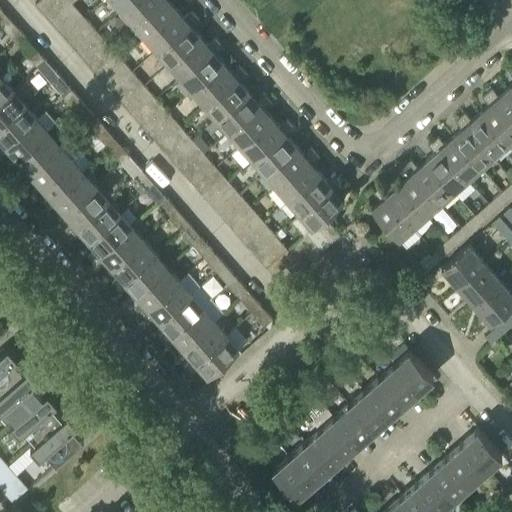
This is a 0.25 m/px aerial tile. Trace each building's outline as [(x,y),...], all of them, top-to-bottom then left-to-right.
[(51,21),(61,13),(48,0),(39,0),(36,3),(51,21)] [(48,0),(61,13),(70,5),(65,0),(48,0)] [(113,0),(121,9),(131,0),(113,0)] [(131,0),(121,9),(133,23),(159,0),(131,0)] [(145,36),(177,9),(169,0),(168,0),(159,0),(133,23),(145,36)] [(59,30),(80,12),(72,3),(70,5),(61,13),(51,21),(59,30)] [(0,24),(2,27),(11,20),(0,7),(0,24)] [(184,18),(177,9),(145,36),(157,50),(196,16),(192,11),(184,18)] [(68,40),(89,22),(80,12),(59,30),(68,40)] [(169,63),(200,36),(193,27),(200,20),(196,16),(157,50),(169,63)] [(14,41),(22,33),(11,20),(2,27),(14,41)] [(76,49),(97,31),(89,22),(68,40),(76,49)] [(83,58),(104,39),(97,31),(76,49),(83,58)] [(26,54),(34,47),(22,33),(14,41),(26,54)] [(208,45),(200,36),(169,63),(181,77),(220,43),(216,38),(208,45)] [(91,67),(112,48),(104,39),(83,58),(91,67)] [(193,90),(224,63),(216,54),(224,47),(220,43),(181,77),(193,90)] [(38,68),(46,60),(34,47),(26,54),(38,68)] [(99,76),(120,57),(112,48),(91,67),(99,76)] [(107,85),(128,67),(120,57),(99,76),(107,85)] [(50,81),(58,74),(46,60),(38,68),(50,81)] [(232,72),(224,63),(193,90),(205,104),(244,70),(240,65),(232,72)] [(115,94),(136,76),(128,67),(107,85),(115,94)] [(217,118),(248,91),(241,82),(248,75),(244,70),(205,104),(217,118)] [(62,95),(70,88),(58,74),(50,81),(62,95)] [(0,100),(13,90),(1,76),(0,76),(0,100)] [(144,85),(136,76),(115,94),(123,103),(144,85)] [(131,112),(152,94),(144,85),(123,103),(131,112)] [(74,108),(82,101),(70,88),(62,95),(74,108)] [(499,96),(492,88),(487,92),(511,120),(511,92),(508,88),(499,96)] [(0,124),(24,103),(13,90),(0,100),(0,124)] [(256,100),(248,91),(217,118),(229,132),(268,97),(264,93),(256,100)] [(508,143),(511,139),(511,120),(487,92),(483,96),(490,104),(481,112),(508,143)] [(139,121),(160,103),(152,94),(131,112),(139,121)] [(241,145),(272,118),(264,109),(272,102),(268,97),(229,132),(241,145)] [(86,122),(94,115),(82,101),(74,108),(86,122)] [(0,148),(36,117),(24,103),(0,124),(0,138),(1,140),(0,140),(0,148)] [(147,130),(168,112),(160,103),(139,121),(147,130)] [(155,140),(176,121),(168,112),(147,130),(155,140)] [(472,119),(465,112),(460,116),(495,155),(508,143),(481,112),(472,119)] [(97,135),(106,128),(94,115),(86,122),(97,135)] [(481,167),(488,161),(495,155),(460,116),(456,120),(462,128),(454,136),(481,167)] [(17,158),(48,131),(36,117),(0,148),(0,154),(1,156),(9,149),(17,158)] [(280,127),(272,118),(241,145),(252,159),(292,125),(288,120),(280,127)] [(163,149),(184,130),(176,121),(155,140),(163,149)] [(264,172),(296,145),(288,136),(296,129),(292,125),(252,159),(264,172)] [(109,149),(117,142),(106,128),(97,135),(109,149)] [(171,158),(192,139),(184,130),(163,149),(171,158)] [(21,178),(60,144),(48,131),(17,158),(25,167),(17,174),(21,178)] [(445,143),(438,135),(433,140),(468,179),(481,167),(454,136),(445,143)] [(179,167),(200,148),(192,139),(171,158),(179,167)] [(454,191),(468,179),(433,140),(428,144),(435,152),(427,159),(454,191)] [(121,163),(130,155),(117,142),(109,149),(121,163)] [(41,185),(72,158),(60,144),(21,178),(25,183),(33,176),(41,185)] [(303,154),(296,145),(264,172),(276,186),(315,152),(311,147),(303,154)] [(187,176),(208,158),(200,148),(179,167),(187,176)] [(288,199),(319,172),(312,163),(320,156),(315,152),(276,186),(288,199)] [(133,176),(141,169),(130,155),(121,163),(133,176)] [(45,205),(84,171),(72,158),(41,185),(48,194),(41,201),(45,205)] [(195,185),(216,167),(208,158),(187,176),(195,185)] [(418,167),(413,161),(411,159),(406,163),(441,202),(454,191),(427,159),(418,167)] [(427,214),(441,202),(406,163),(401,167),(408,175),(399,183),(427,214)] [(203,194),(224,176),(216,167),(195,185),(203,194)] [(145,190),(154,183),(141,169),(133,176),(145,190)] [(65,212),(96,185),(84,171),(45,205),(49,210),(57,203),(65,212)] [(327,181),(319,172),(288,199),(300,213),(339,179),(335,174),(327,181)] [(211,203),(232,185),(224,176),(203,194),(211,203)] [(315,225),(325,217),(344,200),(336,190),(343,183),(339,179),(300,213),(312,227),(315,225)] [(158,204),(166,197),(154,183),(145,190),(158,204)] [(391,191),(384,183),(379,187),(413,226),(427,214),(399,183),(391,191)] [(509,198),(511,195),(511,183),(503,192),(509,198)] [(69,233),(108,198),(96,185),(65,212),(73,221),(65,228),(69,233)] [(219,212),(240,194),(232,185),(211,203),(219,212)] [(399,239),(413,226),(379,187),(374,191),(381,199),(372,207),(399,239)] [(495,210),(509,198),(503,192),(489,204),(495,210)] [(227,221),(248,203),(240,194),(219,212),(227,221)] [(169,217),(177,210),(166,197),(158,204),(169,217)] [(89,239),(120,212),(108,198),(69,233),(73,238),(81,231),(89,239)] [(235,231),(256,212),(248,203),(227,221),(235,231)] [(482,222),(495,210),(489,204),(476,215),(482,222)] [(511,223),(511,207),(510,205),(502,212),(511,223)] [(181,231),(189,223),(177,210),(169,217),(181,231)] [(93,260),(132,226),(120,212),(89,239),(96,249),(89,255),(93,260)] [(242,239),(263,221),(256,212),(235,231),(242,239)] [(468,234),(482,222),(476,215),(462,227),(468,234)] [(508,241),(511,237),(511,230),(499,215),(491,222),(508,241)] [(331,243),(340,235),(325,217),(315,225),(331,243)] [(251,249),(272,230),(263,221),(242,239),(251,249)] [(193,244),(201,237),(189,223),(181,231),(193,244)] [(322,251),(331,243),(315,225),(312,227),(306,233),(322,251)] [(113,267),(144,239),(132,226),(93,260),(97,265),(105,258),(113,267)] [(455,246),(468,234),(462,227),(449,239),(455,246)] [(280,239),(272,230),(251,249),(258,258),(280,239)] [(313,259),(322,251),(306,233),(297,241),(313,259)] [(205,258),(213,250),(201,237),(193,244),(205,258)] [(117,287),(156,253),(144,239),(113,267),(120,276),(112,283),(117,287)] [(266,267),(288,248),(280,239),(258,258),(266,267)] [(441,258),(455,246),(449,239),(435,251),(441,258)] [(304,267),(305,266),(313,259),(297,241),(288,249),(296,258),(304,267)] [(458,285),(485,262),(468,243),(441,266),(458,285)] [(296,258),(288,249),(288,248),(266,267),(274,275),(285,265),(286,266),(296,258)] [(217,271),(225,264),(213,250),(205,258),(217,271)] [(427,270),(439,259),(441,258),(435,251),(421,263),(427,270)] [(136,294),(168,266),(156,253),(117,287),(121,292),(129,285),(136,294)] [(294,275),(304,267),(296,258),(286,266),(294,275)] [(474,303),(501,280),(485,262),(458,285),(474,303)] [(229,285),(237,278),(225,264),(217,271),(229,285)] [(140,314),(179,280),(168,266),(136,294),(144,303),(136,310),(140,314)] [(241,298),(249,291),(237,278),(229,285),(241,298)] [(160,321),(191,293),(179,280),(140,314),(144,319),(152,312),(160,321)] [(491,323),(511,304),(511,292),(501,280),(474,303),(491,323)] [(252,312),(261,305),(249,291),(241,298),(252,312)] [(164,341),(203,307),(191,293),(160,321),(168,330),(160,337),(164,341)] [(265,326),(273,319),(261,305),(252,312),(265,326)] [(184,348),(215,321),(203,307),(164,341),(168,346),(176,339),(184,348)] [(504,331),(511,323),(511,312),(498,325),(504,331)] [(188,368),(227,334),(215,321),(184,348),(191,357),(184,364),(188,368)] [(491,342),(504,331),(498,325),(485,336),(491,342)] [(208,376),(240,348),(227,334),(188,368),(192,373),(200,366),(208,376)] [(0,392),(24,372),(23,371),(13,359),(17,354),(8,344),(0,350),(0,392)] [(418,389),(433,376),(410,349),(394,362),(418,389)] [(403,403),(418,389),(394,362),(379,375),(403,403)] [(44,394),(43,393),(32,381),(37,377),(28,366),(23,371),(24,372),(0,392),(0,409),(5,405),(16,417),(16,418),(44,394)] [(388,416),(403,403),(379,375),(364,389),(388,416)] [(63,417),(63,416),(52,404),(57,400),(48,389),(43,393),(44,394),(16,418),(16,417),(11,421),(20,432),(25,428),(35,440),(36,441),(63,417)] [(372,429),(388,416),(364,389),(349,402),(372,429)] [(357,442),(372,429),(349,402),(334,415),(357,442)] [(57,464),(84,440),(72,426),(77,422),(68,411),(63,416),(63,417),(36,441),(35,440),(30,444),(40,455),(45,450),(57,464)] [(342,455),(357,442),(334,415),(319,428),(342,455)] [(486,467),(502,453),(478,426),(463,440),(486,467)] [(327,469),(342,455),(319,428),(304,441),(327,469)] [(471,480),(486,467),(463,440),(448,453),(471,480)] [(312,482),(327,469),(304,441),(288,455),(312,482)] [(456,494),(471,480),(448,453),(433,466),(456,494)] [(296,495),(312,482),(288,455),(273,468),(296,495)] [(0,486),(15,473),(8,465),(0,472),(0,486)] [(441,507),(456,494),(433,466),(417,480),(441,507)] [(419,511),(435,511),(441,507),(417,480),(402,493),(419,511)] [(392,511),(419,511),(402,493),(387,506),(392,511)]
